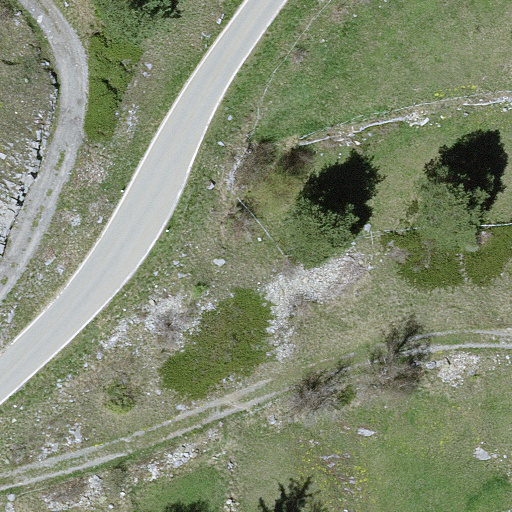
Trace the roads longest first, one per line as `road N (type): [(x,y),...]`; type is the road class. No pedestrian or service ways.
road 1 (track): [(511,335),(346,348),(0,475)]
road 2 (tertiary): [(0,339),(35,302),(237,0)]
